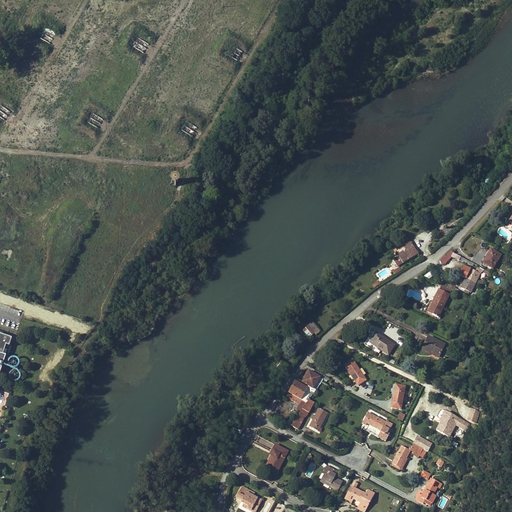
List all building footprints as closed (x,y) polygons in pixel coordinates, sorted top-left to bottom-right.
[(50,44),(55,35),(44,30),(40,38),(50,44)] [(143,53),(149,45),(139,38),(133,47),(143,53)] [(237,61),(242,52),(232,46),(227,55),(237,61)] [(0,116),(5,120),(11,112),(1,105),(0,106),(0,116)] [(98,128),(103,120),(103,119),(93,113),(88,122),(98,128)] [(192,136),(197,128),(187,122),(182,130),(192,136)] [(179,182),(178,181),(178,180),(177,180),(176,179),(175,179),(174,179),(173,179),(172,179),(171,180),(171,181),(170,182),(170,183),(171,184),(172,186),(172,187),(174,187),(175,187),(176,187),(177,187),(178,186),(179,185),(179,184),(179,183),(179,182)] [(441,242),(447,236),(443,231),(437,236),(441,242)] [(403,263),(418,254),(414,247),(411,242),(404,247),(407,251),(399,257),(399,258),(403,263)] [(492,269),(501,256),(491,250),(483,263),(492,269)] [(445,265),(448,261),(452,257),(454,254),(450,252),(440,261),(441,264),(445,265)] [(467,261),(461,257),(454,254),(452,257),(459,261),(466,264),(472,265),(473,263),(467,261)] [(403,263),(399,258),(395,261),(398,266),(403,263)] [(470,293),(480,273),(476,271),(470,269),(464,267),(460,275),(466,278),(461,288),(465,290),(468,292),(470,293)] [(438,317),(449,295),(451,290),(446,287),(441,285),(439,290),(438,289),(429,310),(433,312),(432,314),(438,317)] [(490,305),(490,304),(485,302),(484,303),(481,302),(479,306),(488,310),(488,309),(490,305)] [(303,330),(308,325),(305,322),(300,327),(303,330)] [(320,331),(312,323),(308,326),(315,333),(316,335),(320,331)] [(308,326),(308,325),(303,330),(309,338),(315,333),(308,326)] [(0,372),(4,362),(13,335),(0,330),(0,372)] [(388,355),(394,345),(376,333),(370,343),(388,355)] [(438,357),(444,344),(428,337),(423,347),(434,353),(433,355),(438,357)] [(366,380),(352,360),(344,365),(351,375),(352,375),(356,381),(355,382),(358,385),(366,380)] [(325,376),(316,371),(314,374),(323,380),(325,376)] [(316,390),(321,382),(323,380),(314,374),(310,372),(306,379),(304,378),(302,382),(303,383),(309,386),(316,390)] [(309,400),(316,390),(309,386),(307,388),(302,386),(295,382),(286,397),(299,404),(296,410),(300,412),(302,409),(309,400)] [(401,409),(405,386),(396,385),(394,394),(391,407),(401,409)] [(305,416),(307,412),(308,413),(314,403),(309,400),(302,409),(300,412),(291,426),(298,430),(305,416)] [(323,421),(327,413),(319,409),(315,416),(313,420),(309,427),(314,429),(315,426),(319,428),(322,422),(321,422),(322,421),(323,421)] [(470,424),(441,409),(440,410),(436,416),(437,418),(442,420),(441,423),(436,430),(447,436),(453,424),(455,425),(466,431),(470,424)] [(476,423),(479,412),(471,409),(468,420),(476,423)] [(385,422),(367,413),(365,417),(368,418),(366,422),(367,423),(372,425),(372,424),(374,425),(373,426),(381,430),(377,437),(385,441),(388,436),(387,436),(388,434),(389,435),(391,431),(390,430),(392,425),(386,421),(385,422)] [(449,437),(455,425),(453,424),(447,436),(449,437)] [(427,452),(432,444),(424,440),(423,443),(415,439),(413,444),(427,451),(427,452)] [(419,456),(423,449),(413,444),(410,449),(414,451),(412,454),(418,457),(419,457),(419,456)] [(278,470),(288,451),(275,445),(272,450),(275,452),(273,455),(272,455),(271,455),(269,460),(273,462),(271,467),(278,470)] [(406,458),(410,451),(402,446),(392,464),(399,468),(405,458),(406,458)] [(271,467),(273,462),(269,460),(265,467),(277,473),(278,470),(271,467)] [(337,480),(334,479),(336,475),(337,476),(339,473),(330,468),(328,471),(330,472),(328,475),(324,473),(321,480),(325,483),(326,481),(331,484),(329,486),(338,491),(341,485),(343,482),(338,480),(337,479),(337,480)] [(432,504),(436,496),(433,494),(437,487),(439,488),(442,484),(432,479),(430,483),(429,482),(423,493),(419,491),(416,496),(416,499),(417,500),(423,504),(423,503),(425,500),(431,503),(432,504)] [(369,496),(371,492),(367,490),(365,494),(355,489),(351,486),(345,498),(352,502),(353,499),(360,502),(358,506),(366,510),(371,501),(369,500),(370,497),(369,496)] [(254,511),(255,511),(262,501),(253,496),(251,495),(246,493),(248,490),(242,487),(236,497),(242,500),(244,502),(244,504),(248,506),(247,508),(254,511)]
